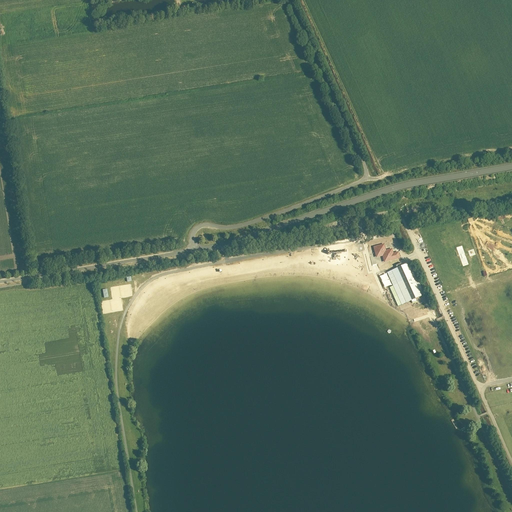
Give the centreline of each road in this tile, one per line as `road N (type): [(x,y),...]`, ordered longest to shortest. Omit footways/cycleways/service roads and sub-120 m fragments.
road 1 (unclassified): [(0,283),(195,251),(396,189),(511,169)]
road 2 (track): [(388,221),(511,495)]
road 3 (track): [(362,157),(289,0)]
